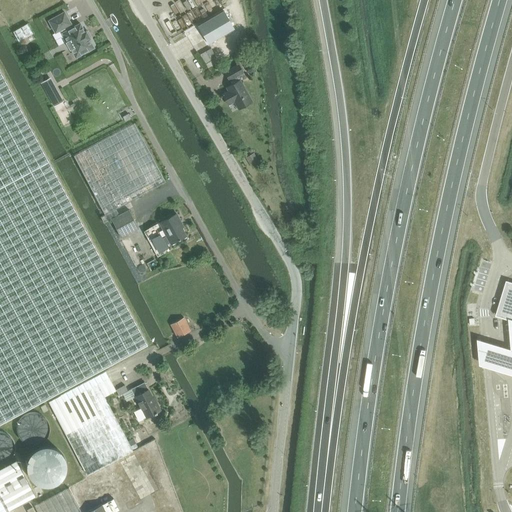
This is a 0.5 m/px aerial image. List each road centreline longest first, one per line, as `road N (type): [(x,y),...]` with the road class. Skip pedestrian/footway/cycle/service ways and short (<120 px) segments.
road 1 (motorway): [(398,511),(426,310),(499,0)]
road 2 (motorway): [(454,0),(383,305),(354,511)]
road 3 (motorway): [(424,0),(379,173),(320,476)]
road 4 (motorway): [(322,0),(342,120),(347,221),(320,476)]
road 5 (unclassified): [(287,356),(246,306),(140,117),(88,0)]
road 6 (residential): [(287,356),(296,273),(137,0)]
road 7 (residential): [(272,511),(287,356)]
